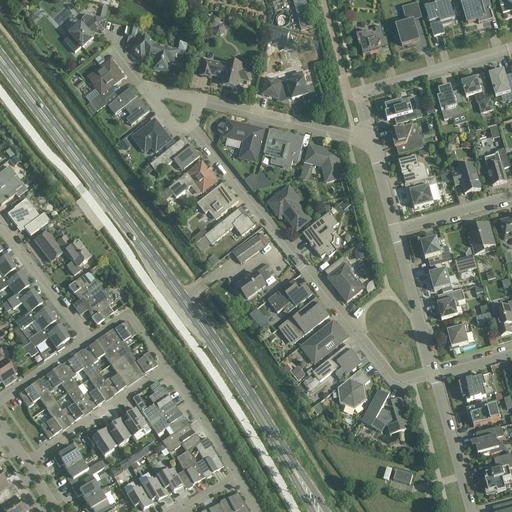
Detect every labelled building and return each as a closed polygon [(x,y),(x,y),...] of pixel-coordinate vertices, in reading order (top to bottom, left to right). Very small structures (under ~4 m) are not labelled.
[(292,0),(300,30),(313,27),(305,0),(292,0)] [(455,0),(454,0),(432,0),(435,6),(425,9),(433,38),(445,35),(442,27),(449,25),(448,22),(455,20),(449,2),(455,0)] [(462,1),(461,1),(468,24),(478,21),(479,24),(478,24),(478,25),(493,20),(487,0),(470,0),(462,3),(462,1)] [(511,0),(498,0),(500,6),(501,8),(503,15),(511,13),(511,12),(511,0)] [(413,22),(422,19),(417,4),(402,8),(406,24),(396,27),(398,33),(395,34),(398,42),(400,41),(402,47),(413,44),(413,41),(418,40),(413,22)] [(194,16),(198,23),(204,19),(200,13),(194,16)] [(290,22),(290,21),(290,20),(290,19),(289,18),(289,17),(288,16),(287,15),(286,14),(284,14),(283,14),(282,14),(281,14),(280,15),(279,16),(278,17),(277,18),(276,19),(276,20),(276,21),(276,22),(276,23),(277,25),(278,26),(279,26),(280,27),(281,28),(282,28),(283,28),(284,28),(286,28),(287,27),(288,26),(289,26),(289,25),(290,23),(290,22)] [(210,20),(209,21),(208,25),(211,30),(214,30),(213,34),(216,38),(220,39),(224,36),(225,32),(223,27),(220,27),(221,23),(218,19),(214,18),(212,15),(208,17),(210,20)] [(71,36),(64,42),(75,54),(81,48),(82,49),(94,39),(90,36),(96,31),(103,32),(106,21),(95,18),(86,16),(82,20),(84,23),(81,25),(70,35),(71,36)] [(129,36),(135,38),(137,29),(132,27),(129,36)] [(384,39),(381,27),(375,29),(376,33),(370,34),(357,33),(359,42),(358,43),(358,45),(360,44),(363,57),(363,58),(378,54),(378,53),(377,53),(376,49),(378,48),(380,44),(377,42),(377,41),(384,39)] [(290,34),(271,29),(269,40),(287,45),(290,34)] [(156,61),(154,70),(168,73),(170,64),(176,66),(176,64),(182,65),(184,56),(187,57),(190,46),(180,44),(178,52),(155,46),(145,36),(131,51),(141,61),(145,56),(148,59),(151,59),(156,61)] [(95,61),(100,67),(104,64),(100,58),(95,61)] [(227,67),(204,61),(202,67),(200,76),(211,79),(211,76),(217,78),(217,77),(222,78),(222,79),(224,79),(222,86),(238,90),(241,81),(249,83),(251,74),(243,72),(244,69),(228,66),(227,67)] [(104,102),(113,95),(109,90),(123,79),(110,62),(88,79),(101,95),(90,103),(89,104),(86,107),(93,116),(107,106),(104,102)] [(511,75),(505,77),(504,72),(503,72),(504,74),(500,75),(499,73),(489,76),(495,99),(506,96),(508,103),(511,101),(511,75)] [(293,82),(282,86),(282,84),(266,80),(262,96),(278,100),(279,99),(285,100),(291,99),(292,101),(303,97),(305,103),(316,100),(312,87),(306,89),(304,83),(303,80),(302,80),(301,75),(292,78),(293,82)] [(479,87),(477,79),(461,84),(466,98),(474,96),(476,104),(480,103),(483,115),(494,112),(486,85),(479,87)] [(453,96),(450,87),(438,91),(440,97),(437,98),(444,122),(465,116),(459,95),(453,96)] [(138,98),(130,89),(123,96),(108,107),(115,116),(124,109),(131,117),(126,120),(131,127),(141,119),(149,113),(140,102),(139,103),(136,100),(138,98)] [(393,104),(392,100),(383,103),(387,113),(385,114),(387,121),(404,117),(405,123),(417,120),(415,113),(412,114),(410,107),(408,108),(406,100),(393,104)] [(433,108),(426,110),(428,117),(435,115),(433,108)] [(161,129),(155,121),(147,127),(133,139),(142,151),(149,145),(156,154),(163,148),(171,142),(165,135),(165,134),(164,134),(163,134),(162,134),(162,135),(159,131),(161,129)] [(243,126),(228,123),(227,127),(226,126),(225,125),(224,125),(223,125),(222,125),(221,125),(220,126),(219,126),(218,127),(218,128),(218,129),(218,130),(218,131),(218,132),(219,133),(219,134),(221,134),(222,135),(223,135),(224,135),(225,134),(224,139),(240,143),(244,144),(240,160),(256,164),(263,133),(244,129),(244,128),(244,127),(243,127),(243,126)] [(410,135),(413,127),(390,133),(394,149),(396,148),(398,157),(424,150),(421,139),(410,135)] [(470,134),(468,127),(461,129),(463,136),(470,134)] [(286,135),(269,131),(263,155),(272,157),(271,161),(282,163),(281,168),(290,170),(292,163),(299,164),(301,151),(293,150),(296,138),(292,137),(289,138),(285,137),(286,135)] [(125,140),(120,144),(125,151),(130,147),(125,140)] [(184,146),(181,141),(150,166),(157,175),(176,160),(184,170),(200,157),(192,148),(190,149),(186,145),(184,146)] [(329,152),(308,147),(304,163),(326,169),(329,183),(343,179),(337,157),(330,155),(330,154),(330,153),(329,152)] [(510,168),(505,150),(497,152),(497,154),(495,155),(494,156),(495,157),(484,160),(489,178),(492,187),(507,183),(503,170),(510,168)] [(10,161),(14,166),(20,162),(16,157),(10,161)] [(405,178),(407,185),(428,180),(424,165),(418,163),(416,158),(398,163),(402,175),(406,174),(407,177),(405,178)] [(190,189),(195,184),(203,193),(217,182),(206,169),(205,170),(200,164),(168,190),(176,199),(184,193),(189,194),(190,189)] [(150,167),(143,172),(146,175),(152,170),(150,167)] [(480,191),(473,167),(458,172),(458,173),(451,175),(455,187),(462,185),(465,195),(480,191)] [(16,177),(9,168),(0,174),(0,205),(1,207),(17,195),(15,193),(21,188),(14,178),(16,177)] [(245,183),(254,194),(258,178),(252,176),(245,183)] [(267,180),(264,180),(264,178),(258,176),(258,178),(254,194),(270,189),(267,180)] [(437,186),(435,178),(428,180),(407,185),(405,186),(407,196),(410,195),(412,200),(414,210),(433,204),(433,203),(440,201),(436,186),(437,186)] [(294,195),(289,188),(268,204),(275,214),(279,211),(296,232),(310,221),(296,203),(295,204),(290,198),(294,195)] [(238,203),(227,189),(221,194),(222,195),(218,199),(212,193),(197,205),(205,215),(210,212),(216,220),(238,203)] [(341,206),(345,211),(350,207),(346,202),(341,206)] [(22,209),(19,206),(15,209),(7,215),(18,230),(20,228),(23,232),(25,230),(30,237),(38,231),(49,223),(43,215),(39,218),(34,210),(29,214),(25,207),(22,209)] [(230,217),(206,236),(204,237),(205,238),(211,245),(211,246),(234,228),(242,238),(255,227),(248,218),(247,219),(244,215),(243,216),(238,211),(230,217)] [(334,239),(332,236),(336,233),(333,229),(339,225),(329,213),(327,214),(310,228),(302,235),(311,246),(313,245),(316,248),(314,250),(321,259),(326,255),(329,259),(337,252),(331,245),(333,244),(334,239)] [(511,219),(500,223),(505,241),(511,239),(511,219)] [(476,227),(478,232),(468,235),(472,249),(474,256),(474,257),(489,253),(487,246),(494,244),(488,224),(476,227)] [(56,244),(47,232),(34,242),(51,264),(63,254),(66,258),(68,256),(73,263),(67,268),(74,277),(81,272),(78,268),(90,259),(77,242),(71,247),(64,238),(56,244)] [(201,233),(193,239),(197,243),(204,237),(201,233)] [(265,248),(257,237),(233,254),(241,265),(265,248)] [(205,238),(195,245),(201,253),(211,245),(205,238)] [(439,249),(437,240),(421,244),(422,250),(419,251),(421,256),(422,257),(424,258),(427,257),(430,268),(451,263),(447,247),(439,249)] [(466,255),(467,258),(474,256),(472,249),(469,250),(466,255)] [(362,251),(354,253),(356,261),(364,259),(362,251)] [(0,276),(2,279),(7,275),(7,276),(15,270),(6,257),(4,258),(1,253),(0,254),(0,276)] [(474,256),(467,258),(454,262),(458,274),(477,269),(474,257),(474,256)] [(356,283),(350,275),(354,272),(353,270),(348,264),(343,258),(330,268),(335,274),(329,279),(337,288),(335,289),(347,304),(362,292),(362,288),(358,282),(356,283)] [(267,264),(256,271),(263,282),(274,274),(267,264)] [(0,292),(9,287),(15,296),(15,297),(21,293),(28,288),(29,288),(20,275),(18,276),(14,271),(15,270),(7,276),(7,275),(2,279),(0,279),(0,292)] [(446,271),(440,272),(430,275),(431,279),(430,279),(431,283),(429,283),(429,284),(430,284),(432,292),(433,291),(434,293),(442,291),(443,295),(452,292),(452,290),(451,288),(446,271)] [(495,280),(494,273),(486,275),(487,282),(495,280)] [(265,287),(255,274),(238,287),(247,300),(265,287)] [(82,301),(85,305),(103,291),(95,281),(91,285),(84,276),(68,288),(74,295),(78,299),(78,298),(81,301),(82,301)] [(294,282),(293,281),(267,302),(277,314),(291,303),(296,308),(312,296),(305,287),(299,292),(292,283),(294,282)] [(484,297),(481,286),(474,287),(477,299),(484,297)] [(22,304),(28,314),(29,314),(34,311),(41,306),(42,305),(33,292),(32,293),(28,288),(21,293),(15,297),(15,296),(7,302),(7,303),(11,309),(13,311),(22,304)] [(113,304),(103,291),(85,305),(89,310),(88,310),(90,314),(89,314),(92,318),(92,319),(97,326),(113,314),(108,308),(113,304)] [(462,295),(461,291),(437,297),(438,298),(440,297),(442,303),(437,305),(441,321),(458,317),(456,308),(458,304),(465,302),(463,295),(462,295)] [(511,302),(508,304),(509,307),(495,311),(500,328),(498,328),(501,337),(511,334),(509,326),(511,325),(511,326),(511,302)] [(7,303),(2,306),(6,312),(11,309),(7,303)] [(29,314),(28,314),(14,323),(21,332),(35,322),(42,331),(42,332),(47,328),(48,328),(55,323),(46,310),(45,311),(41,306),(34,311),(29,314)] [(308,306),(300,312),(278,330),(283,336),(285,335),(291,342),(302,333),(305,336),(329,317),(322,309),(320,311),(318,308),(312,312),(308,307),(308,306)] [(257,310),(249,316),(256,325),(257,324),(261,329),(269,323),(265,318),(264,319),(257,310)] [(10,319),(6,313),(2,316),(6,322),(10,319)] [(492,323),(489,314),(475,318),(478,327),(492,323)] [(105,337),(120,360),(130,353),(123,343),(130,339),(131,340),(136,336),(127,322),(114,331),(115,332),(111,335),(110,334),(105,337)] [(58,353),(64,348),(62,345),(69,340),(60,327),(58,328),(55,323),(48,328),(47,328),(42,332),(42,331),(31,338),(28,341),(30,344),(34,349),(49,339),(58,353)] [(332,331),(328,326),(300,348),(312,362),(325,352),(324,350),(332,344),(335,349),(347,340),(337,327),(332,331)] [(472,334),(470,326),(447,332),(449,342),(447,343),(450,352),(459,349),(459,347),(468,345),(466,336),(472,334)] [(22,335),(18,330),(14,333),(17,338),(22,335)] [(27,332),(23,334),(28,341),(31,338),(27,332)] [(498,346),(495,337),(488,339),(491,348),(498,346)] [(84,352),(93,365),(98,362),(97,361),(104,356),(110,366),(120,360),(111,346),(106,349),(101,341),(96,344),(96,343),(84,352)] [(34,349),(30,344),(19,351),(24,358),(27,355),(28,356),(31,359),(38,354),(34,349)] [(353,357),(346,347),(314,373),(312,374),(320,383),(336,370),(338,373),(335,375),(340,381),(361,364),(354,355),(353,357)] [(84,352),(83,352),(89,360),(84,364),(79,356),(75,359),(74,358),(62,366),(71,380),(76,376),(76,375),(82,371),(89,381),(99,374),(93,365),(84,352)] [(48,354),(43,353),(40,355),(44,362),(50,358),(48,354)] [(135,382),(140,378),(144,375),(145,376),(157,367),(148,354),(143,357),(143,358),(137,363),(130,353),(120,360),(135,382)] [(11,357),(5,361),(0,364),(0,382),(1,384),(2,384),(5,388),(17,380),(14,376),(14,375),(11,370),(12,366),(16,363),(11,357)] [(130,385),(135,382),(120,360),(110,366),(117,376),(110,381),(110,379),(105,383),(114,396),(126,388),(126,387),(130,385)] [(61,385),(67,395),(77,389),(71,380),(62,366),(57,370),(58,371),(53,373),(41,381),(50,394),(55,391),(54,390),(61,385)] [(298,368),(291,374),(297,382),(305,376),(298,368)] [(370,382),(361,371),(337,390),(340,405),(354,411),(367,401),(366,393),(364,393),(363,388),(370,382)] [(114,396),(99,374),(89,381),(96,391),(89,395),(88,394),(83,397),(93,411),(105,403),(104,402),(108,399),(109,400),(114,396)] [(488,376),(488,374),(483,376),(484,377),(471,381),(472,382),(467,383),(467,382),(459,385),(462,397),(465,397),(467,404),(486,398),(483,389),(493,384),(490,375),(488,376)] [(310,378),(303,384),(306,389),(314,383),(310,378)] [(56,403),(50,394),(41,381),(40,381),(46,389),(41,393),(36,385),(32,388),(31,387),(19,395),(28,409),(33,405),(33,404),(39,400),(46,410),(56,403)] [(175,408),(171,402),(170,402),(168,398),(169,398),(168,396),(168,395),(166,391),(164,391),(163,389),(162,390),(157,383),(149,388),(154,395),(148,399),(149,400),(150,398),(155,405),(147,411),(148,412),(144,415),(142,414),(149,425),(175,408)] [(77,389),(67,395),(74,405),(67,410),(67,409),(62,412),(71,425),(83,417),(82,416),(86,414),(87,415),(92,411),(77,389)] [(410,430),(400,400),(391,402),(387,400),(389,397),(378,391),(361,423),(372,429),(376,421),(387,428),(397,424),(400,433),(410,430)] [(137,396),(132,400),(137,406),(141,403),(137,396)] [(56,403),(46,410),(53,420),(46,424),(45,423),(40,427),(49,440),(62,432),(61,431),(65,428),(66,429),(71,426),(56,403)] [(489,410),(487,404),(466,410),(469,422),(472,422),(473,428),(492,423),(500,421),(496,408),(489,410)] [(318,405),(313,410),(317,416),(321,414),(321,409),(318,405)] [(175,408),(149,425),(157,436),(170,427),(175,434),(162,443),(188,426),(187,425),(188,423),(185,419),(183,419),(182,417),(181,418),(179,414),(175,408)] [(147,427),(141,418),(135,409),(125,416),(129,422),(125,425),(121,419),(120,419),(133,438),(143,432),(145,435),(150,432),(147,427)] [(133,438),(120,419),(110,426),(114,432),(110,435),(106,429),(119,448),(128,442),(127,440),(132,437),(133,438)] [(170,454),(169,452),(173,449),(175,451),(183,446),(187,452),(176,460),(188,452),(195,448),(195,447),(206,440),(200,444),(199,443),(200,441),(197,437),(195,437),(194,436),(193,436),(191,433),(192,432),(188,426),(162,443),(163,446),(166,450),(169,455),(170,454)] [(119,448),(106,429),(96,436),(100,442),(95,445),(101,453),(104,458),(114,452),(113,450),(117,447),(118,448),(119,448)] [(502,437),(500,429),(485,434),(476,436),(477,443),(475,444),(475,443),(472,444),(473,448),(476,447),(479,458),(490,455),(491,456),(504,452),(503,446),(498,447),(496,439),(502,437)] [(195,447),(195,448),(197,447),(200,452),(198,453),(204,462),(197,467),(204,480),(205,479),(207,480),(211,477),(211,476),(213,475),(212,474),(216,471),(217,472),(223,468),(206,440),(195,447)] [(153,443),(142,451),(146,456),(157,449),(153,443)] [(166,450),(163,446),(158,449),(161,454),(166,450)] [(63,466),(67,472),(82,463),(76,453),(72,448),(71,448),(69,448),(66,449),(66,451),(54,459),(59,468),(63,466)] [(142,452),(135,457),(138,461),(145,457),(142,452)] [(197,467),(188,452),(176,460),(185,473),(178,478),(173,470),(185,491),(186,490),(188,491),(192,488),(192,487),(194,486),(193,485),(197,483),(198,484),(204,480),(197,467)] [(511,469),(511,458),(511,455),(494,460),(497,473),(486,476),(487,480),(485,481),(488,494),(496,492),(497,494),(506,492),(503,482),(511,480),(509,470),(511,469)] [(72,489),(91,478),(107,468),(104,461),(87,471),(82,463),(67,472),(70,478),(67,480),(72,489)] [(110,470),(114,477),(119,474),(115,467),(110,470)] [(130,468),(123,473),(125,476),(133,472),(130,468)] [(387,469),(383,480),(388,482),(392,470),(387,469)] [(166,471),(157,477),(168,497),(165,491),(169,488),(173,494),(183,488),(185,491),(173,470),(167,473),(166,471)] [(412,477),(396,472),(393,481),(410,486),(412,477)] [(168,497),(157,477),(156,477),(157,479),(152,482),(151,480),(142,486),(153,506),(150,500),(154,497),(158,503),(168,497)] [(2,478),(0,479),(0,499),(14,490),(9,482),(6,483),(2,478)] [(91,478),(72,489),(77,498),(81,496),(85,502),(100,493),(94,483),(91,478)] [(143,511),(153,506),(142,486),(141,486),(142,488),(137,491),(136,489),(126,495),(134,509),(139,506),(143,511)] [(100,493),(85,502),(88,508),(85,510),(85,511),(102,511),(109,508),(106,503),(103,497),(110,493),(107,488),(100,493)] [(14,490),(0,499),(0,507),(2,511),(12,511),(21,507),(17,501),(20,499),(14,490)] [(247,511),(238,494),(231,498),(232,499),(228,501),(227,500),(226,501),(224,500),(220,503),(220,505),(219,505),(222,511),(247,511)] [(511,511),(511,503),(503,506),(504,511),(511,511)]
